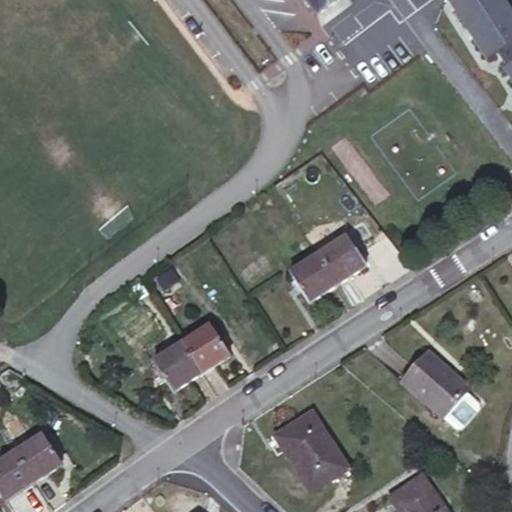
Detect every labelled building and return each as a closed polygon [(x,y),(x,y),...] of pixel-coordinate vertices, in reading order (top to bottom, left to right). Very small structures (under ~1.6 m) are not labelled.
[(304,0),(317,15),(334,0),(304,0)] [(511,14),(502,0),(450,0),(487,58),(498,51),(507,66),(505,67),(511,78),(511,14)] [(367,267),(348,237),(319,256),(338,286),(367,267)] [(338,286),(319,256),(291,275),(311,304),(338,286)] [(230,355),(210,326),(182,344),(202,374),(230,355)] [(202,374),(182,344),(154,363),(173,392),(202,374)] [(467,393),(449,377),(452,373),(427,352),(401,383),(444,419),(466,394),(467,393)] [(467,393),(471,389),(452,373),(449,377),(467,393)] [(466,394),(444,419),(456,429),(462,429),(479,411),(478,405),(466,394)] [(296,424),(300,430),(279,443),(312,493),(348,469),(311,414),(296,424)] [(296,424),(276,437),(279,443),(300,430),(296,424)] [(62,466),(43,435),(14,453),(34,483),(62,466)] [(34,483),(14,453),(0,462),(0,494),(5,502),(34,483)] [(447,511),(422,476),(389,498),(399,511),(447,511)]
